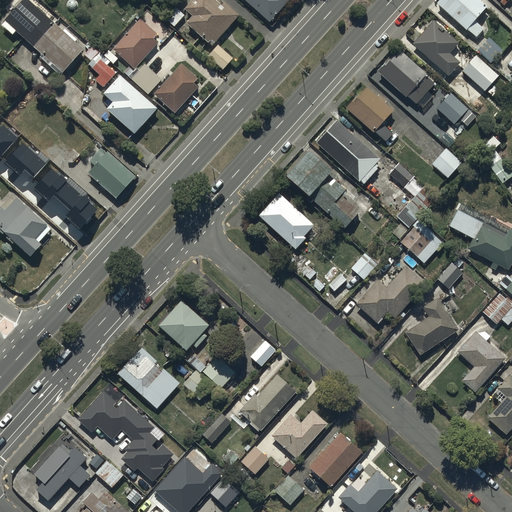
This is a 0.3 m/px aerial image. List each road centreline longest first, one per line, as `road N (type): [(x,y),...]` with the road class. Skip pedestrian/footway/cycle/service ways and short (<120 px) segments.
road 1 (primary): [(26,347),(341,0)]
road 2 (residential): [(505,511),(190,223)]
road 3 (primary): [(391,0),(190,223)]
road 4 (primary): [(190,223),(0,434)]
